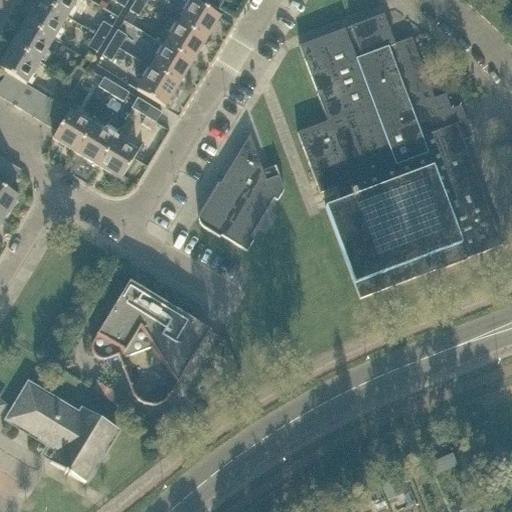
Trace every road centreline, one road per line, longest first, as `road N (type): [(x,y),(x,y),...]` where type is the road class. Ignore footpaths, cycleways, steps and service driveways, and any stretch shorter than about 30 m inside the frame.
road 1 (residential): [(53,185),(134,235),(269,0)]
road 2 (tertiary): [(172,511),(237,456),(329,400),(461,344)]
